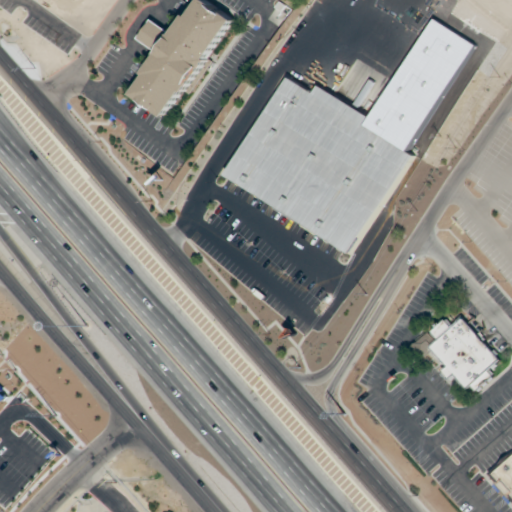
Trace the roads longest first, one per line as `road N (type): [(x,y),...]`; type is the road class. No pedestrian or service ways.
road 1 (secondary): [(401,511),(0,56)]
road 2 (motorway): [(326,511),(0,139)]
road 3 (motorway): [(0,179),(285,511)]
road 4 (motorway): [(0,229),(226,511)]
road 5 (secondary): [(0,267),(215,511)]
road 6 (motorway): [(106,261),(0,119)]
road 7 (tertiary): [(39,511),(138,425)]
